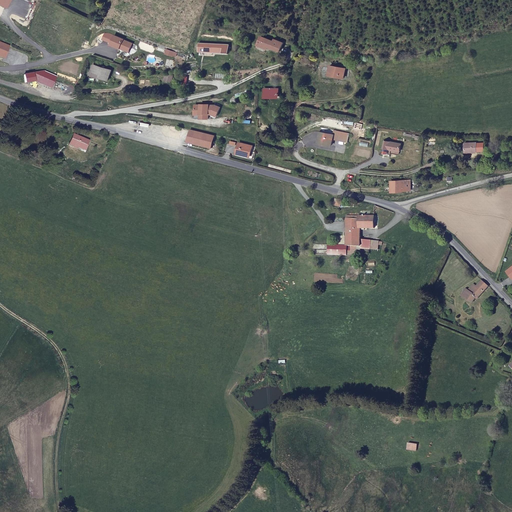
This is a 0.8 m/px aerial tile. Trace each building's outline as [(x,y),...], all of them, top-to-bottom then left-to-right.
[(120,39),(110,35),(107,44),(116,48),(116,47),(125,51),(128,43),(119,39),(120,39)] [(280,50),(284,42),(276,38),(275,40),(262,35),(259,43),(268,47),(270,44),(272,46),(272,47),(280,50)] [(229,39),(198,37),(198,49),(228,52),(229,39)] [(341,65),(328,63),(327,72),(340,75),(341,65)] [(106,70),(91,67),(89,76),(104,79),(106,70)] [(40,68),(20,71),(21,79),(30,77),(45,86),(51,74),(40,68)] [(263,83),(263,92),(275,92),(275,84),(263,83)] [(213,110),(218,112),(221,103),(215,101),(210,101),(201,101),(201,102),(196,102),(196,112),(202,112),(202,111),(213,110)] [(216,134),(192,128),(189,140),(213,146),(216,134)] [(330,138),(345,140),(347,130),(331,128),(331,130),(331,133),(317,132),(316,143),(330,144),(330,138)] [(87,138),(70,130),(65,141),(74,145),(75,142),(84,146),(87,138)] [(398,140),(381,137),(380,144),(397,147),(398,140)] [(474,140),(463,139),(463,148),(474,148),(474,140)] [(253,151),(255,151),(257,146),(240,142),(237,153),(242,155),(242,156),(248,157),(250,152),(253,152),(253,151)] [(391,191),(410,191),(410,181),(391,182),(391,191)] [(374,228),(374,216),(371,216),(363,215),(360,215),(360,219),(360,227),(374,228)] [(357,246),(360,246),(360,242),(360,227),(360,219),(347,219),(346,234),(346,244),(346,246),(350,246),(357,246)] [(346,244),(346,234),(338,233),(337,244),(346,244)] [(377,251),(377,243),(360,242),(360,246),(360,250),(377,251)] [(350,251),(350,246),(346,246),(346,244),(337,244),(328,244),(328,254),(347,255),(347,251),(350,251)] [(475,302),(486,286),(481,280),(476,287),(474,285),(468,292),(470,293),(465,299),(467,301),(468,301),(472,303),(473,300),(475,302)] [(466,290),(462,296),(465,299),(470,293),(468,292),(466,290)]
